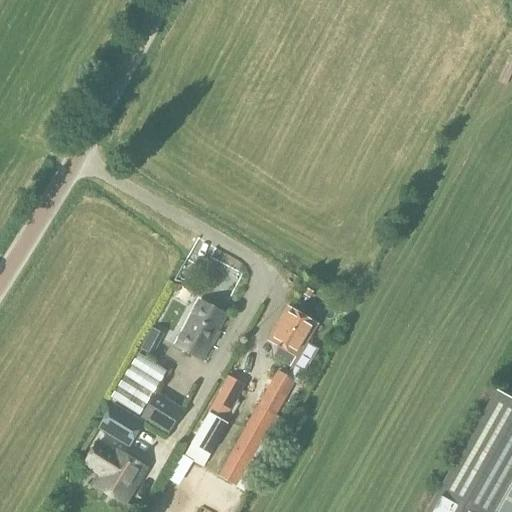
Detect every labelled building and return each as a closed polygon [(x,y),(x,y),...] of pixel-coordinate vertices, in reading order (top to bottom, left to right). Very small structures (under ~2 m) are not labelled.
[(226,316),(199,302),(194,315),(192,314),(175,346),(202,360),(226,316)] [(297,383),(318,349),(306,342),(316,325),(287,308),(268,340),(279,347),(273,357),(291,368),(286,376),(279,372),(218,476),(236,487),(297,383)] [(139,416),(168,370),(145,356),(158,331),(152,328),(139,352),(110,397),(139,416)] [(204,467),(229,423),(224,420),(244,385),(230,377),(210,413),(211,413),(186,457),(204,467)] [(511,511),(511,399),(494,389),(425,511),(511,511)] [(167,434),(182,408),(158,393),(142,418),(166,433),(167,434)] [(130,447),(145,423),(114,404),(99,428),(130,447)] [(115,452),(98,442),(85,465),(101,475),(95,485),(125,503),(146,469),(116,451),(115,452)]
